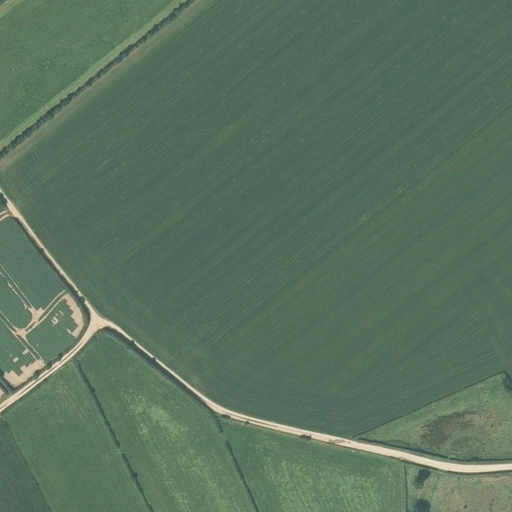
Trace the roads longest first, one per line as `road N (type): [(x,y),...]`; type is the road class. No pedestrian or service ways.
road 1 (track): [(511,467),(455,468),(223,412),(95,320)]
road 2 (track): [(95,320),(0,193)]
road 3 (track): [(95,320),(72,351),(0,408)]
